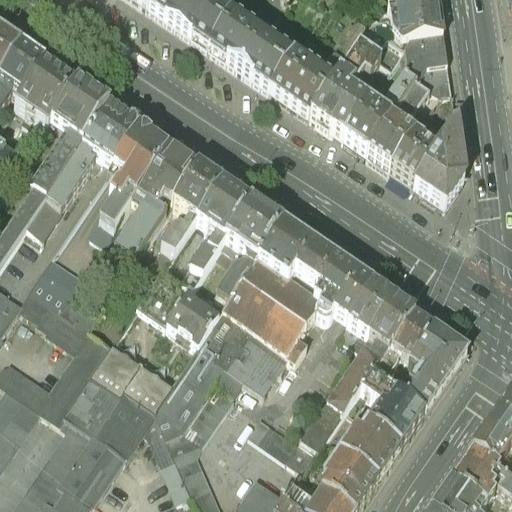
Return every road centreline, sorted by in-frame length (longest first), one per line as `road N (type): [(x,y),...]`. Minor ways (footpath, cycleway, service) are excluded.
road 1 (primary): [(511,336),(21,0)]
road 2 (tertiary): [(511,301),(472,0)]
road 3 (tertiary): [(401,511),(511,346)]
